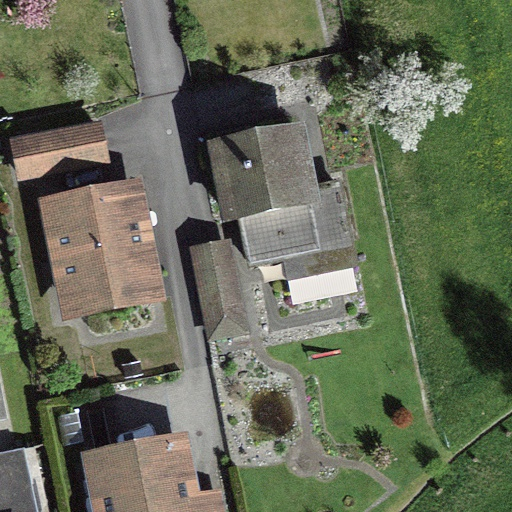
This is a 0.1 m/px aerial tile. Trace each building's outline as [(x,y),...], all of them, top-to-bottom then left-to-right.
[(99,125),(13,141),(19,177),(106,161),(99,125)] [(299,130),(217,147),(233,223),(246,220),(255,266),(351,246),(339,187),(312,192),(299,130)] [(130,190),(50,207),(72,311),(152,295),(130,190)] [(229,245),(196,252),(213,340),(246,333),(229,245)] [(179,448),(95,464),(103,511),(204,511),(203,505),(190,508),(179,448)] [(0,511),(29,511),(18,457),(0,460),(0,511)]
